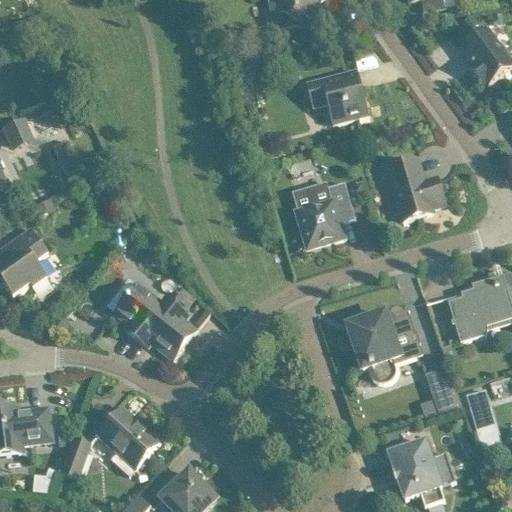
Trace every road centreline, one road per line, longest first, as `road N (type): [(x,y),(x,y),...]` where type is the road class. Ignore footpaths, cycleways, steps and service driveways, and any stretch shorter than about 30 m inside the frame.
road 1 (residential): [(511,210),(382,26),(372,0)]
road 2 (residential): [(335,511),(352,485),(350,460),(295,292)]
road 3 (residential): [(511,229),(295,292)]
road 4 (residential): [(181,393),(188,417),(277,511)]
road 5 (residential): [(295,292),(181,393)]
road 6 (residential): [(181,393),(87,358),(49,357)]
